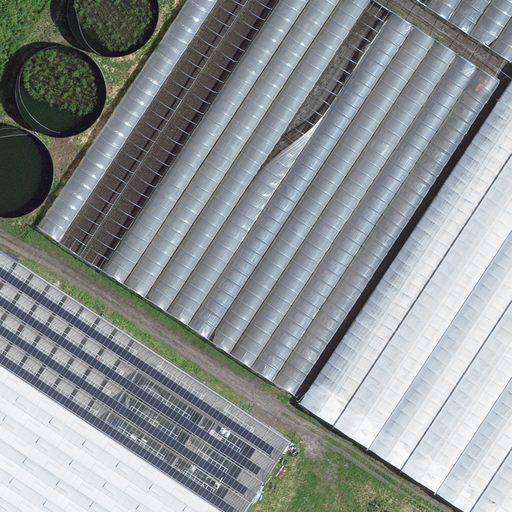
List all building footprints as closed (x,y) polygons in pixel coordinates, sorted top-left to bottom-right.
[(175,0),(41,239),(310,389),(496,59),(389,0),(175,0)] [(146,0),(83,0),(101,57),(159,39),(146,0)] [(17,71),(47,139),(116,109),(85,41),(17,71)] [(60,190),(31,120),(0,132),(0,194),(6,192),(13,209),(60,190)] [(238,511),(291,432),(0,241),(0,511),(238,511)]
